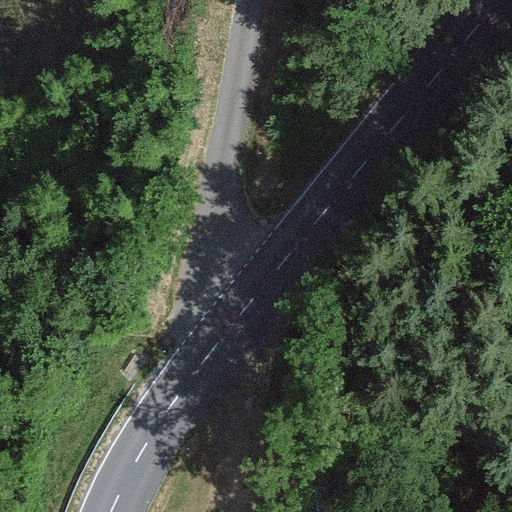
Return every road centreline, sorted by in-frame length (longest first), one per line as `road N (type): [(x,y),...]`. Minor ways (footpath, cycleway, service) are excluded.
road 1 (tertiary): [(499,0),(240,313)]
road 2 (unclassified): [(240,313),(217,204),(250,0)]
road 3 (tertiary): [(240,313),(142,454),(112,511)]
